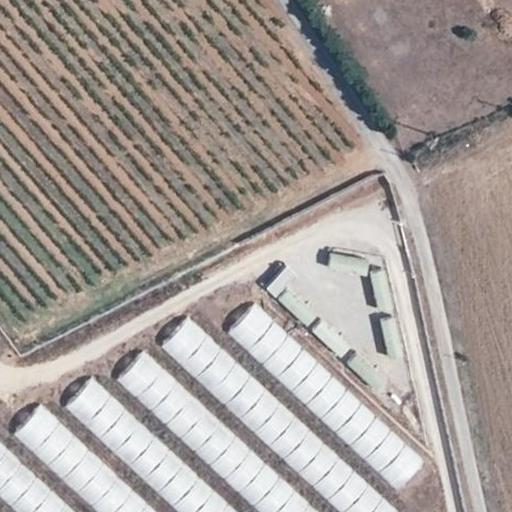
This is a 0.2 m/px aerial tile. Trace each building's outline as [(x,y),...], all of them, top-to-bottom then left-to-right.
[(511,278),(480,166),(442,177),(511,425),(511,278)] [(326,248),(324,264),(363,269),(365,253),(326,248)] [(260,277),(268,291),(294,275),(285,261),(260,277)] [(374,306),(390,303),(383,263),(367,266),(374,306)] [(286,282),(275,293),(303,320),(314,309),(286,282)] [(398,487),(424,458),(250,300),(223,329),(398,487)] [(401,351),(395,310),(378,313),(383,353),(401,351)] [(159,339),(341,511),(395,511),(185,312),(159,339)] [(340,353),(350,342),(318,313),(307,325),(340,353)] [(317,511),(139,347),(113,374),(262,511),(317,511)] [(352,348),(343,361),(374,382),(383,369),(352,348)] [(235,511),(87,375),(62,402),(181,511),(235,511)] [(10,431),(100,511),(154,511),(34,404),(10,431)]
